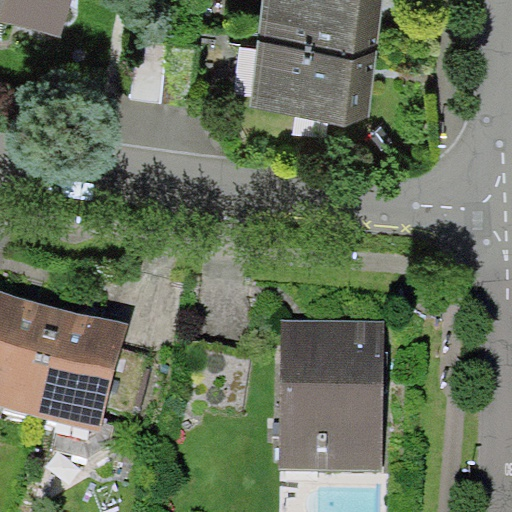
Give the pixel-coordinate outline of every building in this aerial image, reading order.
[(0,0),(0,14),(58,30),(66,0),(0,0)] [(372,0),(255,0),(244,103),(360,116),(372,0)] [(206,46),(135,35),(126,95),(197,105),(206,46)] [(117,345),(0,312),(0,424),(58,441),(52,462),(94,474),(117,450),(93,429),(117,345)] [(380,332),(278,328),(272,468),(374,473),(380,332)]
